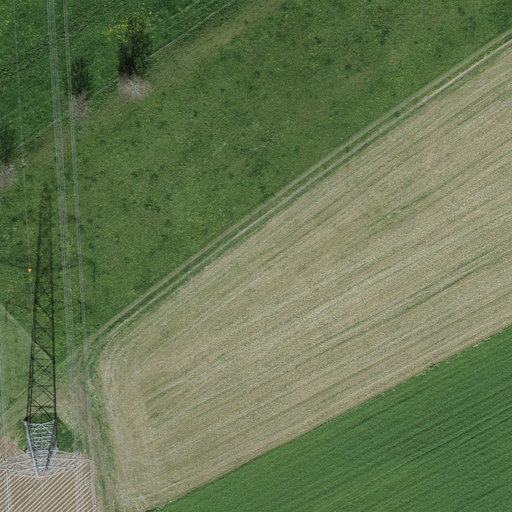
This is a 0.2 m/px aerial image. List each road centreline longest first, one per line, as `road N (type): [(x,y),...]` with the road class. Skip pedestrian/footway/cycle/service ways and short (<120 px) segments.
road 1 (track): [(511,38),(250,227),(0,439)]
road 2 (track): [(105,511),(76,368)]
